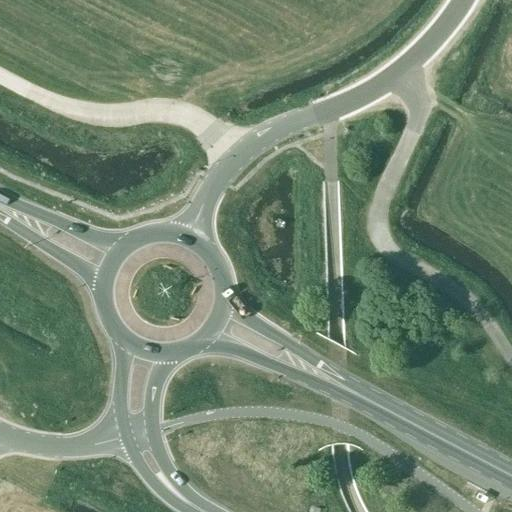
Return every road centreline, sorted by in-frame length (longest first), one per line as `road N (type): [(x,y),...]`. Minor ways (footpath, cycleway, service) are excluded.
road 1 (unclassified): [(511,363),(462,297),(396,258),(378,235),(377,206),(417,116),(414,95),(396,74)]
road 2 (unclassified): [(0,75),(99,116),(177,112),(236,157)]
road 3 (unclassified): [(236,157),(270,132),(396,74)]
road 4 (primary): [(511,477),(352,393)]
road 5 (primary): [(202,339),(352,393)]
road 6 (primary): [(352,393),(224,298)]
road 7 (trunk): [(126,245),(0,199)]
road 8 (unclassified): [(126,437),(54,447),(0,432)]
road 9 (trunk): [(0,217),(102,288)]
